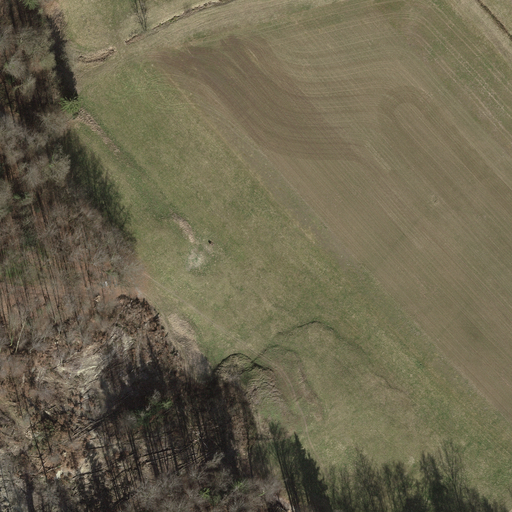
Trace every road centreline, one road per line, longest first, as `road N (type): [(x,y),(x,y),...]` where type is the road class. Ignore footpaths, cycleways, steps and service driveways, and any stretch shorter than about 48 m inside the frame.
road 1 (track): [(191,307),(142,300),(84,206),(0,112)]
road 2 (track): [(142,300),(0,286)]
